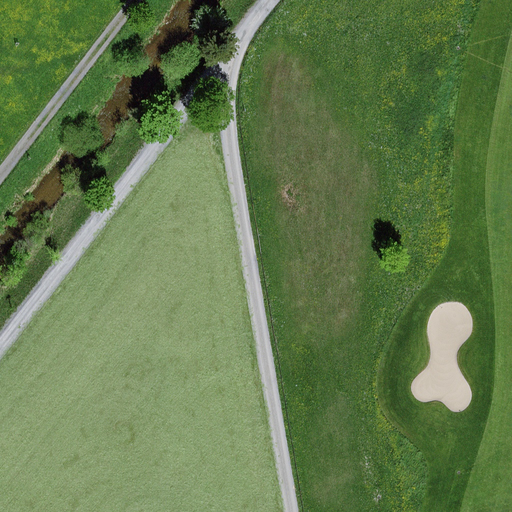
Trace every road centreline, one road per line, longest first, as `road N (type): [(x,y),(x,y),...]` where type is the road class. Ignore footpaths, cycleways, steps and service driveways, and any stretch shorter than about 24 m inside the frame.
road 1 (track): [(221,68),(291,511)]
road 2 (track): [(273,0),(0,355)]
road 3 (track): [(0,215),(156,0)]
